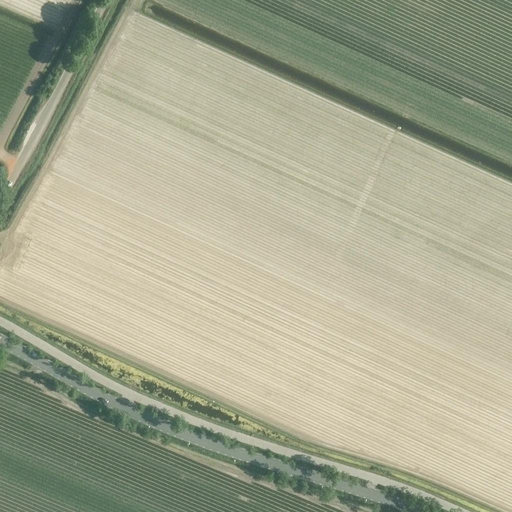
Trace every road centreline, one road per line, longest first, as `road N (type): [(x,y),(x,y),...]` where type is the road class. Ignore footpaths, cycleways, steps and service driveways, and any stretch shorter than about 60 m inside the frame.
road 1 (secondary): [(0,342),(147,419),(422,511)]
road 2 (track): [(511,156),(172,0)]
road 3 (unclassified): [(0,204),(105,0)]
